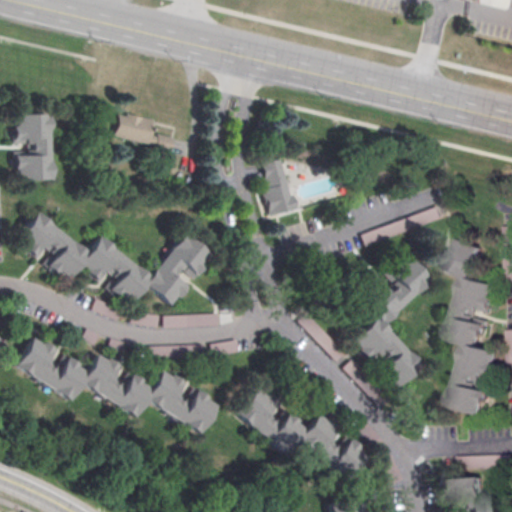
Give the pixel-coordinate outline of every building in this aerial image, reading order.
[(110,136),(166,148),(169,136),(147,131),(150,119),(115,112),(110,136)] [(48,179),(46,113),(9,114),(10,144),(24,144),(24,154),(11,154),(12,179),(48,179)] [(291,210),(280,158),(256,163),(267,215),(291,210)] [(33,211),(82,251),(95,235),(145,275),(180,232),(207,254),(190,277),(179,269),(172,279),(182,287),(174,298),(172,296),(165,304),(140,284),(124,303),(101,287),(109,276),(103,271),(94,281),(82,271),(83,270),(75,263),(62,279),(52,271),(51,273),(38,263),(47,252),(41,247),(32,258),(19,248),(21,245),(12,238),(33,211)] [(482,247),(473,277),(496,284),(493,295),(496,296),(491,313),(479,309),(477,310),(474,320),(487,323),(484,336),(481,335),(478,345),(498,351),(480,414),(448,404),(466,343),(445,337),(463,276),(441,269),(445,252),(449,253),(450,248),(452,249),(455,235),(472,240),(471,243),(482,247)] [(425,280),(402,255),(393,263),(389,258),(376,269),(388,282),(379,290),(371,282),(353,298),(371,317),(348,338),(391,385),(415,362),(379,323),(425,280)] [(332,360),(341,351),(302,313),(294,321),(332,360)] [(8,365),(64,400),(75,382),(129,416),(140,398),(193,432),(211,404),(202,398),(203,396),(192,389),(185,400),(172,392),(178,381),(168,374),(166,376),(157,370),(146,388),(137,382),(138,380),(128,374),(121,385),(110,378),(117,366),(103,357),(102,359),(92,353),(81,370),(73,366),(75,363),(59,353),(52,365),(47,361),(55,349),(38,338),(36,341),(27,335),(8,365)] [(339,368),(374,403),(382,395),(346,360),(339,368)] [(230,413),(281,456),(293,441),(341,481),(363,454),(336,431),(337,429),(314,410),(301,425),(253,385),(230,413)] [(381,440),(362,420),(354,428),(373,447),(381,440)] [(400,478),(390,453),(378,458),(389,483),(400,478)] [(484,511),(483,477),(447,479),(448,511),(484,511)] [(361,511),(361,500),(325,502),(325,511),(361,511)]
